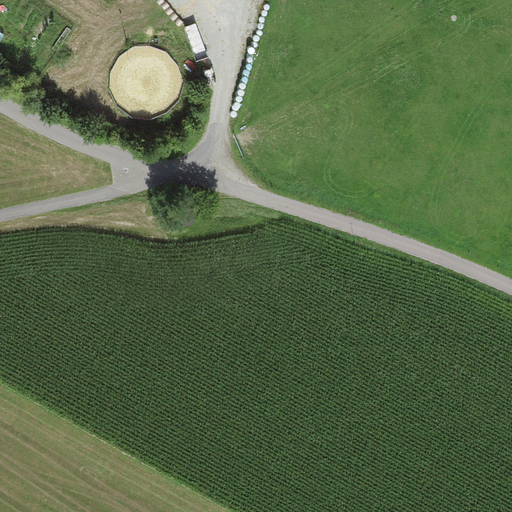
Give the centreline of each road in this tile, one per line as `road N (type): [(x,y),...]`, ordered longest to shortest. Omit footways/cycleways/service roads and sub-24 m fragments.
road 1 (track): [(511,292),(427,249),(178,174)]
road 2 (residential): [(178,174),(0,101)]
